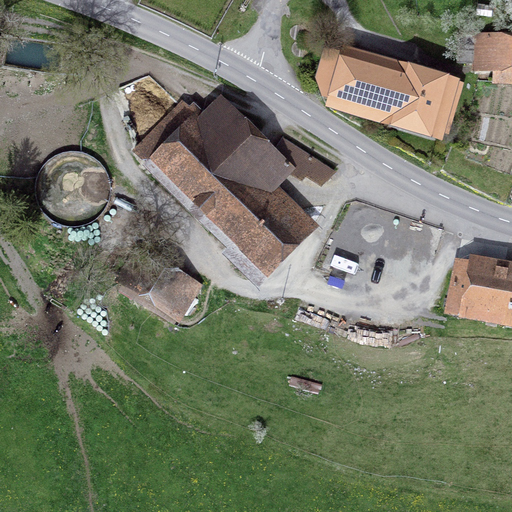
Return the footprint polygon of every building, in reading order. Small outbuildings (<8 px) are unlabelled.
[(511,83),(511,43),(504,44),(504,37),(477,36),(477,39),(460,38),(459,65),(496,66),(495,83),(511,83)] [(318,80),(324,97),(435,129),(447,88),(326,52),(318,80)] [(253,280),(303,229),(266,192),(286,172),(302,181),(306,176),(322,185),(334,173),(283,140),(272,156),(219,104),(198,125),(182,110),(138,154),(234,250),(240,244),(245,249),(233,261),(253,280)] [(59,229),(71,232),(84,230),(95,224),(104,215),(110,204),(111,192),(109,179),(102,168),(92,160),(81,156),(68,155),(56,159),(46,166),(38,176),(35,189),(35,201),(40,213),(48,223),(59,229)] [(190,290),(131,256),(117,280),(176,314),(190,290)] [(511,275),(456,266),(448,312),(511,324),(511,275)]
